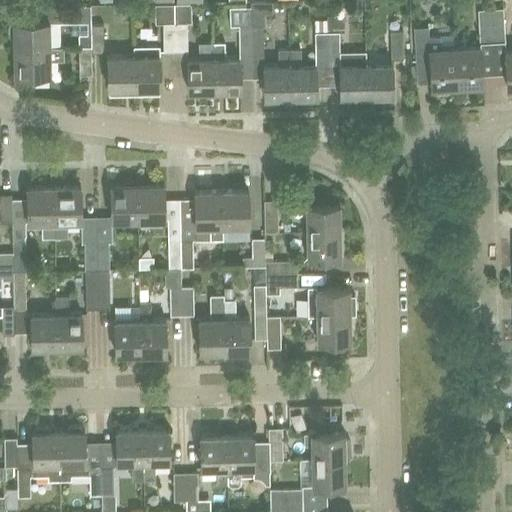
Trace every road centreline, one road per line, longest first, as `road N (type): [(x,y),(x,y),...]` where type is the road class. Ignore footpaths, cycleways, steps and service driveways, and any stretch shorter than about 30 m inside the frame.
road 1 (residential): [(388,392),(0,401)]
road 2 (residential): [(489,511),(483,136)]
road 3 (residential): [(363,182),(327,158),(0,103)]
road 4 (residential): [(388,392),(381,214),(363,182)]
road 5 (residential): [(363,182),(409,138),(483,136)]
road 6 (residential): [(390,511),(388,392)]
